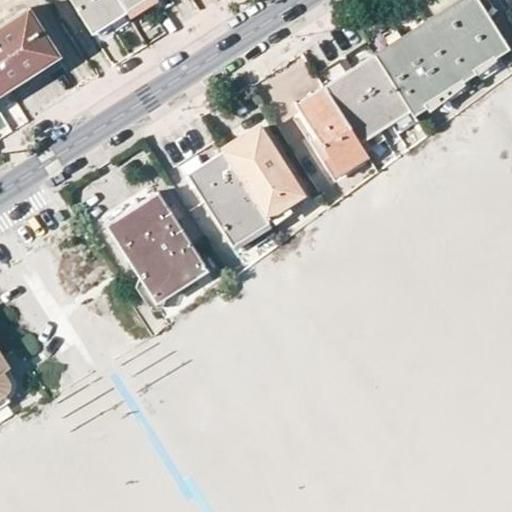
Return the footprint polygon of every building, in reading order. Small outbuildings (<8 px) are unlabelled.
[(108,21),(124,10),(118,0),(69,0),(90,32),(108,21)] [(118,0),(124,10),(128,16),(154,0),(153,0),(118,0)] [(454,77),(457,78),(487,55),(492,59),(506,49),(473,0),(457,0),(412,28),(372,54),(402,101),(407,111),(411,116),(424,108),(420,103),(454,77)] [(0,90),(54,56),(23,9),(0,24),(0,90)] [(354,65),(321,86),(354,139),(357,143),(377,129),(389,122),(407,111),(402,101),(372,54),(354,65)] [(293,105),(300,117),(318,144),(312,148),(325,170),(361,149),(357,143),(354,139),(321,86),(307,96),(293,105)] [(389,122),(394,132),(413,120),(411,116),(407,111),(389,122)] [(300,117),(294,121),(312,148),(318,144),(300,117)] [(262,217),(298,194),(256,129),(236,142),(222,151),(221,152),(255,205),(262,217)] [(383,139),(377,129),(357,143),(361,149),(363,152),(383,139)] [(363,152),(361,149),(325,170),(332,181),(368,159),(363,152)] [(201,165),(186,175),(232,248),(260,229),(264,234),(270,229),(262,217),(255,205),(221,152),(201,165)] [(305,206),(298,194),(262,217),(270,229),(305,206)] [(149,294),(198,263),(155,195),(133,208),(105,226),(149,294)] [(149,294),(154,301),(203,271),(198,263),(149,294)] [(0,404),(10,399),(15,395),(16,389),(16,385),(6,368),(0,371),(0,374),(5,382),(6,387),(3,391),(0,393),(0,404)]
